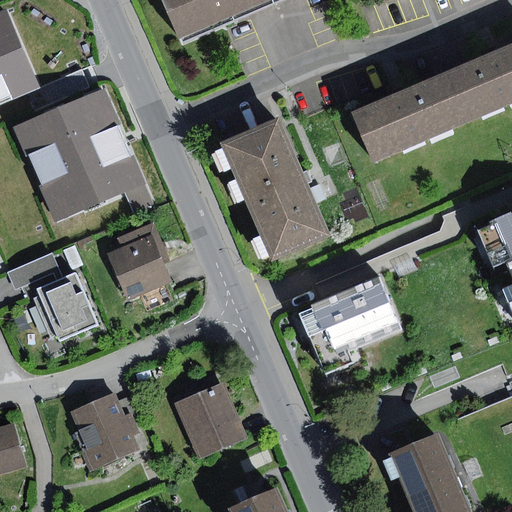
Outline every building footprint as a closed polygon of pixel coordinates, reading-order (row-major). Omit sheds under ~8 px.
[(162,0),(180,41),(275,1),(274,0),(162,0)] [(0,11),(0,104),(26,94),(40,88),(6,9),(0,11)] [(511,45),(477,61),(446,73),(467,123),(511,104),(511,45)] [(82,70),(40,88),(26,94),(34,111),(90,87),(86,79),(82,70)] [(373,163),(467,123),(446,73),(394,95),(352,113),(373,163)] [(105,91),(15,129),(56,223),(125,193),(145,185),(105,91)] [(272,261),(330,236),(279,119),(221,144),(272,261)] [(145,185),(125,193),(135,217),(156,209),(145,185)] [(497,223),(479,231),(495,268),(511,260),(511,286),(503,290),(511,312),(511,213),(496,221),(497,223)] [(108,253),(129,301),(141,296),(148,311),(173,300),(166,284),(173,281),(164,261),(168,259),(153,223),(118,238),(122,248),(108,253)] [(74,246),(63,251),(71,270),(82,266),(74,246)] [(52,254),(8,273),(15,291),(60,272),(52,254)] [(60,341),(97,325),(75,274),(38,290),(60,341)] [(380,277),(311,306),(313,309),(301,314),(326,375),(353,363),(348,351),(401,329),(380,277)] [(225,383),(175,404),(199,460),(249,439),(225,383)] [(125,416),(115,394),(70,414),(86,449),(81,451),(90,472),(140,450),(133,436),(140,433),(131,414),(125,416)] [(0,474),(27,467),(15,425),(0,428),(0,474)] [(441,434),(390,454),(413,511),(471,511),(458,478),(441,434)] [(289,511),(279,488),(230,510),(230,511),(289,511)]
